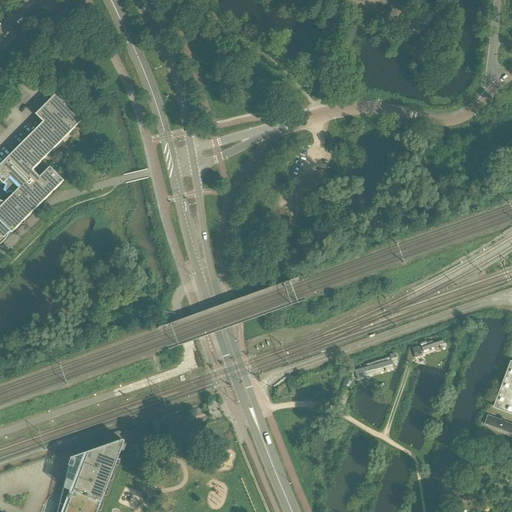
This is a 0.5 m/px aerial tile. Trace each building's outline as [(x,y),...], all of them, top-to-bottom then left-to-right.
[(0,244),(2,243),(3,242),(5,240),(6,239),(7,237),(8,236),(7,235),(10,232),(11,233),(63,181),(49,167),(39,177),(32,170),(83,119),(75,112),(76,110),(77,111),(78,110),(78,109),(78,108),(78,107),(77,107),(77,106),(76,106),(75,105),(75,106),(74,106),(73,106),(73,107),(72,108),(57,93),(35,114),(43,122),(0,164),(0,181),(3,184),(5,182),(8,185),(7,187),(10,190),(12,189),(15,192),(3,203),(2,202),(2,201),(1,201),(0,200),(0,244)] [(422,354),(419,346),(413,348),(415,356),(422,354)] [(494,407),(511,413),(511,363),(494,407)] [(356,376),(364,373),(362,368),(354,370),(356,376)] [(484,424),(511,434),(511,424),(504,421),(504,420),(504,419),(503,419),(502,418),(501,419),(500,419),(500,420),(487,415),(484,424)] [(149,426),(151,431),(154,440),(177,432),(175,424),(176,424),(177,423),(178,421),(178,420),(178,419),(177,418),(177,417),(176,417),(175,416),(174,416),(173,416),(172,416),(160,420),(161,422),(149,426)] [(56,511),(96,511),(100,502),(105,487),(111,472),(122,442),(122,441),(122,440),(121,440),(87,452),(70,458),(56,511)] [(472,460),(478,468),(484,465),(478,456),(472,460)]
